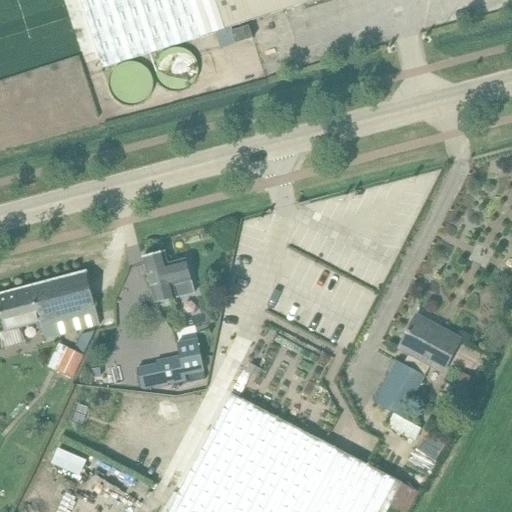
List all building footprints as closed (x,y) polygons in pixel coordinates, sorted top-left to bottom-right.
[(81,0),(97,49),(103,68),(226,29),(316,0),(81,0)] [(232,30),(236,43),(253,38),(249,25),(232,30)] [(111,74),(115,89),(160,75),(155,59),(111,74)] [(170,77),(135,88),(139,101),(187,86),(179,61),(166,66),(170,77)] [(143,257),(148,276),(155,301),(176,296),(173,286),(192,281),(186,258),(169,263),(165,251),(143,257)] [(0,294),(0,314),(0,315),(5,333),(42,323),(45,337),(100,323),(86,271),(0,294)] [(414,319),(405,337),(400,347),(410,353),(403,365),(395,361),(373,401),(404,418),(431,366),(443,372),(461,339),(445,331),(444,335),(414,319)] [(157,361),(157,363),(138,367),(142,389),(161,385),(187,380),(186,375),(203,371),(197,339),(178,343),(180,357),(157,361)] [(66,350),(56,370),(72,378),(83,355),(67,347),(66,350)] [(234,391),(168,511),(388,511),(391,508),(398,511),(409,511),(420,492),(334,446),(234,391)] [(425,432),(407,466),(427,477),(445,443),(425,432)]
